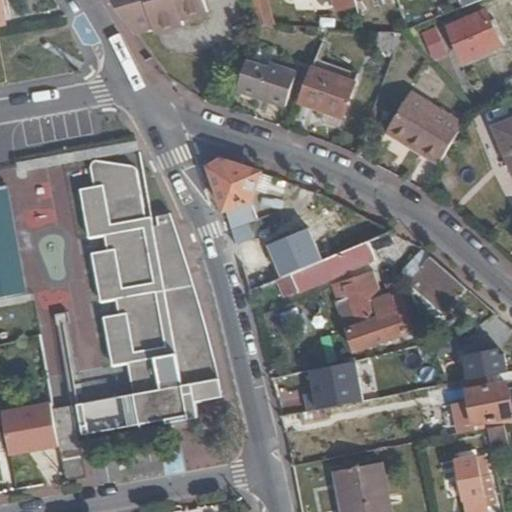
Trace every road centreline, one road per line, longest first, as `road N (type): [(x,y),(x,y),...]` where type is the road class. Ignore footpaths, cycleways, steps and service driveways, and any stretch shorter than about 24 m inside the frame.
road 1 (residential): [(511,292),(388,198),(262,145),(178,118),(159,122)]
road 2 (secondary): [(268,473),(216,262),(159,122)]
road 3 (residential): [(268,473),(47,511)]
road 4 (residential): [(130,80),(0,110)]
